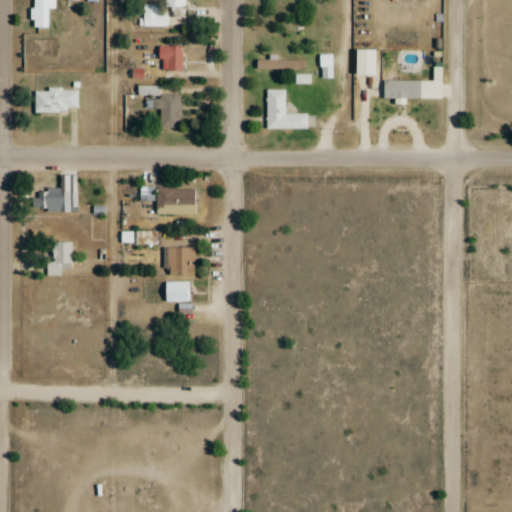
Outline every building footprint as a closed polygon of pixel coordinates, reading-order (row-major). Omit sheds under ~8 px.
[(31,0),(31,28),(49,27),(49,8),(55,8),(54,0),(31,0)] [(139,26),(183,27),(183,0),(164,0),(164,13),(139,13),(139,26)] [(157,71),(180,71),(180,47),(157,47),(157,71)] [(304,60),(254,60),(254,69),(304,69),(304,60)] [(381,98),(420,98),(420,80),(381,80),(381,98)] [(180,95),(159,95),(159,87),(137,86),(137,96),(147,96),(147,109),(158,109),(158,128),(180,128),(180,95)] [(78,90),(34,90),(34,113),(78,113),(78,90)] [(265,90),(265,129),(306,129),(306,113),(284,113),(284,90),(265,90)] [(155,214),(196,214),(196,188),(139,188),(139,200),(155,200),(155,214)] [(76,211),(76,190),(34,190),(34,211),(76,211)] [(48,275),(62,275),(62,271),(72,271),(72,242),(48,242),(48,275)] [(162,248),(162,275),(193,275),(193,248),(162,248)] [(163,302),(189,302),(189,281),(163,281),(163,302)]
